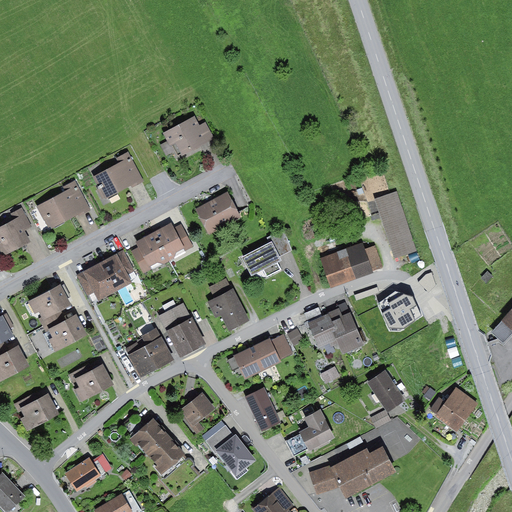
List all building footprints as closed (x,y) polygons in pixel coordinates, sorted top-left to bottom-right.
[(195,117),(163,134),(170,147),(177,144),(184,156),(215,139),(206,122),(199,126),(195,117)] [(119,164),(93,179),(105,201),(137,184),(138,186),(145,183),(129,152),(116,159),(119,164)] [(66,192),(37,208),(50,232),(84,214),(85,215),(91,212),(75,182),(64,188),(66,192)] [(397,193),(375,200),(379,214),(395,259),(416,252),(402,209),(397,193)] [(228,194),(196,211),(208,235),(241,218),(228,194)] [(379,214),(375,200),(370,202),(375,215),(379,214)] [(14,221),(0,228),(0,242),(1,243),(0,243),(0,252),(3,258),(29,243),(23,232),(31,228),(22,209),(11,215),(14,221)] [(171,225),(156,234),(170,263),(171,263),(175,260),(176,254),(185,250),(173,229),(171,225)] [(181,225),(173,229),(185,250),(186,252),(194,248),(181,225)] [(284,230),(267,239),(270,244),(272,243),(279,258),(292,252),(284,230)] [(171,263),(156,234),(136,244),(139,249),(149,269),(158,264),(164,266),(171,263)] [(270,244),(241,259),(251,278),(263,272),(266,279),(281,271),(277,263),(281,261),(279,258),(272,243),(270,244)] [(362,244),(321,259),(331,287),(372,272),(364,251),(362,244)] [(375,247),(364,251),(372,272),(383,268),(375,247)] [(149,269),(139,249),(131,253),(143,276),(150,272),(149,269)] [(117,255),(128,276),(135,272),(124,252),(117,255)] [(117,255),(100,264),(116,294),(133,284),(128,276),(117,255)] [(116,294),(100,264),(83,273),(94,294),(99,302),(116,294)] [(88,297),(94,294),(83,273),(77,276),(88,297)] [(209,288),(215,300),(232,292),(226,280),(209,288)] [(61,287),(29,303),(35,316),(39,314),(41,318),(39,319),(42,327),(62,317),(60,313),(71,307),(61,287)] [(414,288),(396,302),(417,328),(435,314),(414,288)] [(215,300),(208,303),(216,319),(221,317),(228,333),(249,323),(233,291),(232,292),(215,300)] [(162,307),(166,314),(177,308),(174,301),(162,307)] [(159,317),(167,333),(192,320),(184,304),(177,308),(166,314),(159,317)] [(337,311),(328,315),(339,341),(340,344),(345,355),(364,347),(346,304),(335,308),(337,311)] [(305,315),(309,323),(322,317),(319,309),(305,315)] [(511,310),(502,322),(511,331),(511,310)] [(339,341),(328,315),(322,317),(309,323),(307,324),(319,350),(330,345),(331,348),(340,344),(339,341)] [(62,317),(42,327),(46,334),(49,332),(52,339),(49,340),(55,352),(86,336),(77,317),(65,323),(62,317)] [(3,318),(0,319),(0,350),(4,348),(2,344),(13,338),(3,318)] [(192,320),(167,333),(181,360),(207,347),(192,320)] [(511,335),(511,331),(502,322),(491,334),(504,345),(511,335)] [(298,329),(287,335),(294,346),(305,340),(298,329)] [(147,348),(145,349),(157,371),(174,362),(156,330),(142,338),(147,348)] [(284,335),(271,341),(280,361),(293,355),(284,335)] [(270,340),(234,357),(234,358),(228,361),(232,371),(240,367),(246,380),(281,363),(280,361),(271,341),(270,340)] [(138,343),(125,350),(141,380),(157,371),(145,349),(141,350),(138,343)] [(4,348),(0,350),(0,382),(28,368),(18,348),(6,354),(4,348)] [(88,365),(68,376),(73,384),(76,383),(79,389),(76,391),(82,403),(113,386),(103,367),(92,372),(88,365)] [(335,367),(321,375),(326,385),(340,377),(335,367)] [(386,371),(367,384),(388,414),(406,401),(386,371)] [(264,389),(246,398),(262,432),(281,423),(280,421),(276,414),(264,389)] [(478,405),(457,389),(446,403),(439,398),(430,410),(437,415),(435,418),(457,433),(478,405)] [(34,393),(14,405),(19,414),(20,413),(24,418),(21,420),(27,432),(57,415),(47,397),(39,401),(34,393)] [(203,394),(182,411),(186,417),(195,427),(199,424),(216,410),(203,394)] [(283,411),(276,414),(280,421),(286,418),(283,411)] [(309,429),(300,434),(309,453),(335,440),(321,411),(305,419),(309,429)] [(385,411),(370,418),(376,429),(390,421),(385,411)] [(204,430),(199,424),(195,427),(186,417),(184,419),(197,435),(204,430)] [(153,420),(130,440),(136,448),(138,446),(148,456),(168,438),(153,420)] [(215,452),(234,437),(225,426),(206,441),(215,452)] [(234,437),(215,452),(236,478),(256,463),(235,436),(234,437)] [(168,438),(148,456),(157,467),(155,469),(163,478),(186,457),(168,438)] [(363,443),(361,438),(336,450),(338,454),(349,449),(350,450),(363,443)] [(366,450),(331,468),(341,488),(347,499),(396,474),(383,449),(369,456),(366,450)] [(103,454),(91,462),(93,464),(98,461),(106,474),(113,469),(103,454)] [(89,459),(65,475),(76,493),(106,474),(98,461),(93,464),(91,462),(89,459)] [(317,496),(341,488),(331,468),(330,466),(309,474),(317,496)] [(127,470),(120,476),(125,482),(132,475),(127,470)] [(3,474),(0,476),(0,506),(5,511),(20,511),(23,510),(18,505),(26,498),(3,474)] [(280,487),(252,509),(254,511),(288,511),(289,511),(295,506),(280,487)] [(141,511),(129,492),(95,511),(141,511)]
